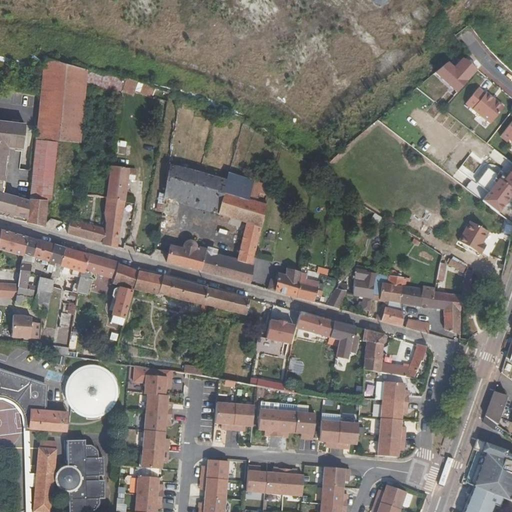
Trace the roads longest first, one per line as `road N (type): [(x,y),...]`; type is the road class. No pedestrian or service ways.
road 1 (residential): [(0,223),(446,346)]
road 2 (residential): [(374,468),(190,450)]
road 3 (residential): [(417,480),(446,346)]
road 4 (tertiary): [(442,489),(483,375)]
